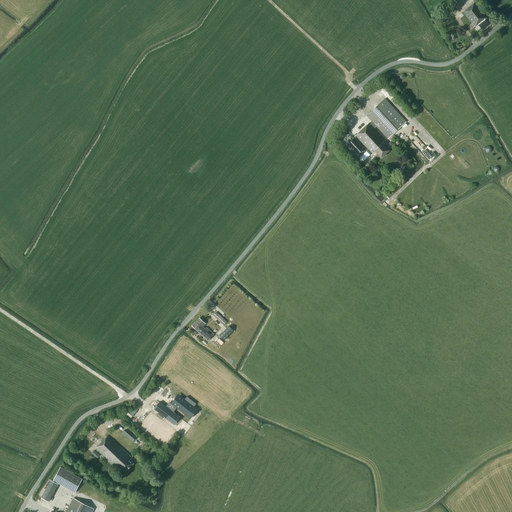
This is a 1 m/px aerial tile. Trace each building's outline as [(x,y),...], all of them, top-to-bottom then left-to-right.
[(483,30),(490,24),(486,19),(485,19),(486,18),(474,3),(462,13),(464,15),(461,18),(466,25),(471,21),(475,26),(479,24),(479,25),(483,30)] [(371,121),(356,135),(347,144),(358,156),(365,149),(355,138),(357,137),(372,153),(374,150),(381,158),(389,150),(383,144),(384,143),(383,142),(385,140),(374,129),(377,127),(388,139),(406,122),(385,99),(366,116),(371,121)] [(423,152),(429,159),(432,157),(426,150),(423,152)] [(214,312),(212,314),(223,326),(225,324),(214,312)] [(208,340),(213,334),(206,328),(205,329),(203,326),(206,323),(199,317),(192,325),(208,340)] [(232,330),(227,326),(219,335),(223,339),(232,330)] [(159,401),(154,408),(165,416),(169,411),(171,412),(175,406),(185,414),(189,409),(185,405),(187,403),(177,395),(171,403),(173,404),(170,409),(159,401)] [(136,422),(142,416),(132,406),(126,413),(136,422)] [(125,473),(134,463),(130,460),(132,458),(108,435),(95,449),(117,469),(118,467),(120,469),(120,468),(125,473)] [(60,467),(53,480),(75,492),(82,479),(60,467)] [(54,482),(51,480),(41,497),(49,502),(58,484),(54,482)] [(91,511),(93,508),(73,498),(66,511),(91,511)]
